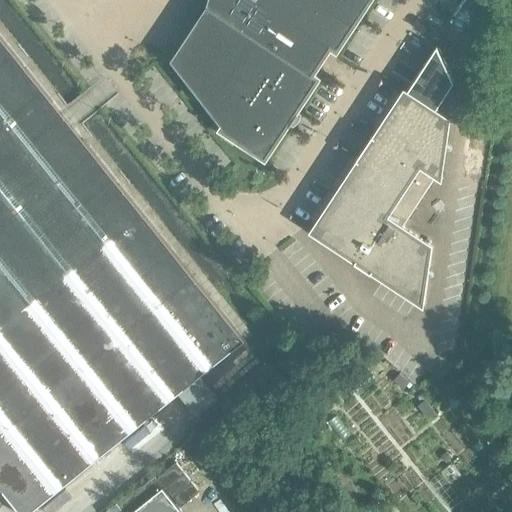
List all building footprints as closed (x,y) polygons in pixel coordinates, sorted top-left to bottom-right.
[(205,0),(203,9),(167,65),(221,132),(219,134),(263,162),(315,82),(309,78),(327,50),(334,54),(368,0),(205,0)] [(0,487),(19,511),(31,511),(244,341),(0,36),(0,487)] [(433,114),(451,85),(434,49),(404,96),(402,94),(372,142),(369,140),(354,164),(357,165),(312,237),(355,264),(353,267),(370,277),(371,275),(421,307),(429,250),(401,232),(435,179),(437,180),(446,122),(433,114)] [(324,94),(317,106),(330,114),(337,102),(324,94)] [(179,511),(162,490),(134,511),(179,511)]
